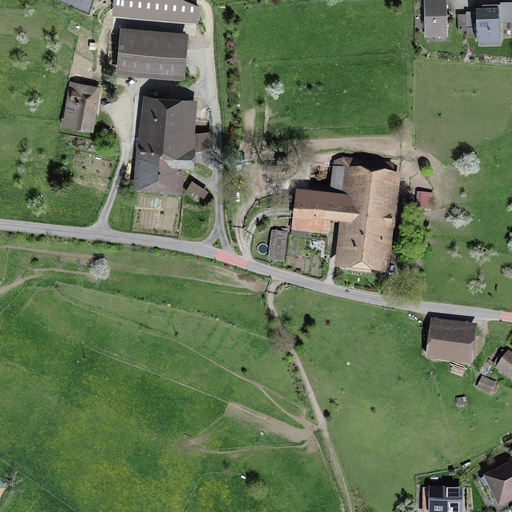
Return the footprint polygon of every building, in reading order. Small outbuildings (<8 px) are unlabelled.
[(183,0),(113,0),(112,15),(198,23),(200,7),(183,0)] [(433,34),(447,34),(445,0),(424,0),(425,30),(432,30),(433,34)] [(477,21),(477,38),(501,38),(500,3),(482,3),(482,6),(476,7),(476,13),(466,13),(466,16),(466,26),(473,26),(473,22),(477,21)] [(466,16),(457,16),(458,30),(467,30),(466,26),(466,16)] [(186,34),(113,27),(111,44),(121,45),(118,71),(182,77),(186,34)] [(95,88),(70,83),(63,123),(87,128),(95,88)] [(193,99),(143,96),(137,183),(177,186),(178,165),(188,166),(193,99)] [(404,171),(346,164),(342,200),(298,196),(294,234),(337,239),(333,276),(392,282),(404,171)] [(190,180),(184,187),(198,200),(204,193),(190,180)] [(430,210),(432,195),(420,194),(419,209),(430,210)] [(288,237),(273,235),(269,264),(285,266),(288,237)] [(426,360),(469,365),(473,331),(430,325),(426,360)] [(494,364),(511,376),(511,358),(503,352),(494,364)] [(480,385),(490,390),(493,383),(483,378),(480,385)] [(466,396),(457,397),(457,404),(466,404),(466,396)] [(511,470),(487,481),(500,511),(511,505),(511,470)] [(423,511),(462,511),(463,493),(423,494),(423,511)]
